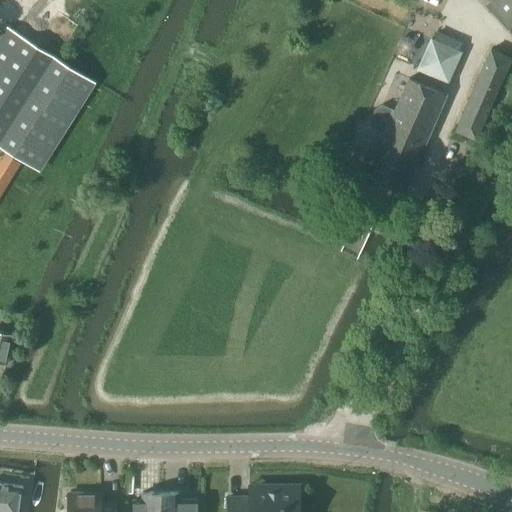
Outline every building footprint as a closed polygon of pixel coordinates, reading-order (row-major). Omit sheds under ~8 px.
[(511,0),(492,0),(491,2),(511,23),(511,0)] [(0,142),(2,139),(56,57),(9,27),(0,40),(0,142)] [(455,129),(477,138),(511,60),(511,56),(492,48),(455,129)] [(58,54),(56,57),(2,139),(44,165),(98,79),(58,54)] [(359,138),(338,184),(367,197),(375,178),(406,191),(415,169),(449,93),(415,78),(411,76),(410,79),(399,105),(398,107),(388,132),(381,148),(359,138)] [(0,158),(0,195),(23,159),(6,149),(0,158)] [(0,361),(7,363),(14,334),(0,331),(0,361)] [(0,511),(19,511),(23,486),(0,482),(0,511)] [(230,511),(300,511),(300,483),(280,483),(281,488),(250,489),(251,495),(230,495),(230,511)] [(116,511),(116,500),(101,500),(101,490),(68,489),(68,511),(66,511),(116,511)] [(143,498),(133,498),(133,511),(162,511),(162,489),(143,489),(143,498)] [(181,489),(162,489),(162,511),(198,511),(198,497),(181,497),(181,489)]
